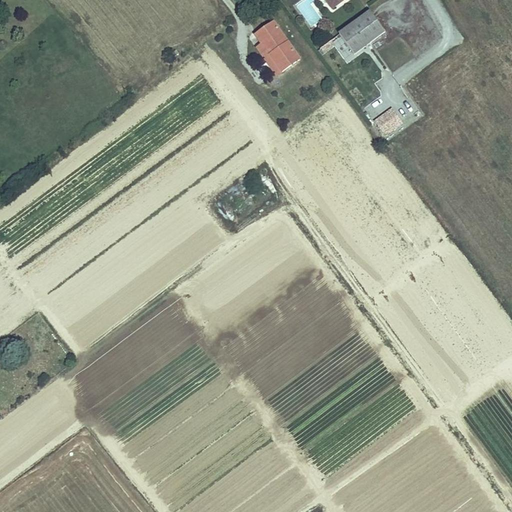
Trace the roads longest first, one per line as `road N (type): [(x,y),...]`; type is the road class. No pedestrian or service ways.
road 1 (track): [(85,421),(62,391),(65,379),(278,210),(507,511)]
road 2 (track): [(163,511),(85,421),(0,480)]
